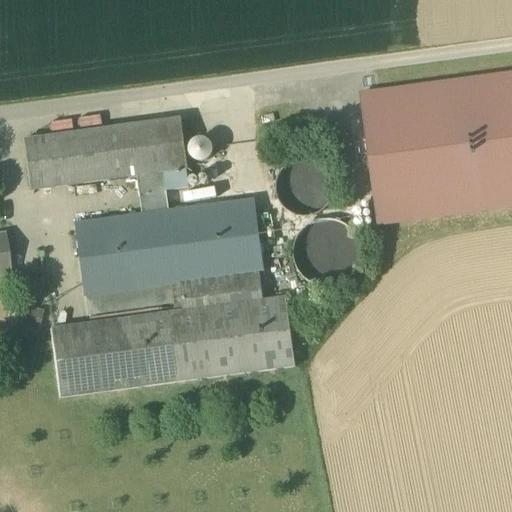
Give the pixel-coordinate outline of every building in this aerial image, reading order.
[(511,74),(360,96),(378,227),(511,208),(511,74)] [(28,193),(138,178),(163,175),(187,172),(188,171),(181,120),(22,141),(28,193)] [(195,142),(190,150),(191,158),(199,163),(207,161),(212,153),(210,145),(203,141),(195,142)] [(313,218),(324,212),(332,203),(335,191),(332,179),(326,168),(315,162),(303,160),(291,163),(282,171),(276,182),(276,195),(280,206),(289,215),(301,219),(313,218)] [(187,172),(163,175),(166,192),(189,189),(187,172)] [(138,178),(143,218),(169,215),(166,192),(163,175),(138,178)] [(74,228),(83,297),(171,285),(259,273),(262,273),(253,203),(169,215),(143,218),(74,228)] [(361,219),(362,215),(361,212),(358,211),(354,212),(353,215),(354,218),(358,220),(361,219)] [(337,288),(350,282),(359,270),(363,256),(360,242),(352,230),(340,223),(326,221),(312,225),(301,234),(295,247),(294,261),(299,274),(310,284),(323,289),(337,288)] [(362,228),(363,225),(362,222),(359,221),(356,222),(354,225),(356,228),(359,230),(362,228)] [(0,235),(0,272),(10,271),(5,235),(0,235)] [(175,309),(175,314),(263,303),(259,273),(171,285),(175,309)] [(87,321),(175,309),(171,285),(83,297),(87,321)] [(175,314),(167,315),(177,385),(296,369),(287,300),(263,303),(175,314)] [(17,325),(35,329),(39,310),(21,307),(17,325)] [(59,400),(177,385),(167,315),(49,331),(59,400)]
